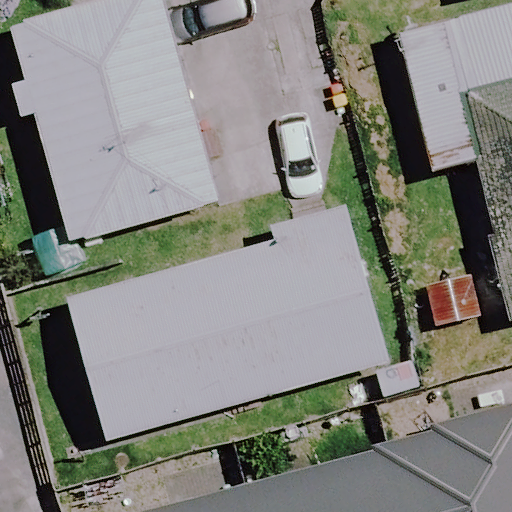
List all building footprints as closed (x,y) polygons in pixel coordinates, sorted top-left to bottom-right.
[(6,93),(17,133),(38,127),(74,257),(216,217),(155,0),(125,0),(11,32),(26,87),(6,93)] [(358,141),(330,24),(265,40),(293,157),(358,141)] [(401,127),(443,294),(511,275),(511,29),(415,54),(432,119),(401,127)] [(337,219),(65,304),(112,454),(384,369),(337,219)] [(511,511),(511,415),(177,511),(511,511)]
